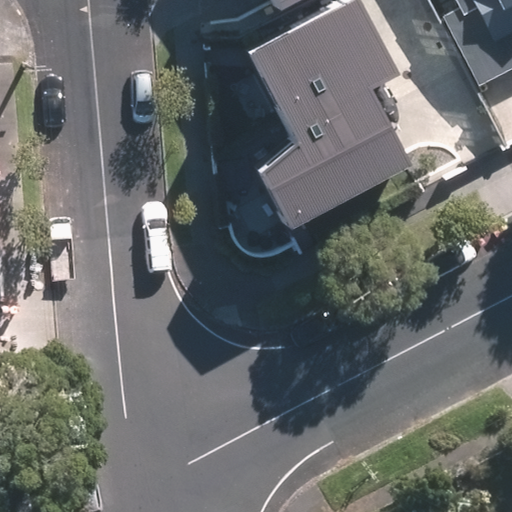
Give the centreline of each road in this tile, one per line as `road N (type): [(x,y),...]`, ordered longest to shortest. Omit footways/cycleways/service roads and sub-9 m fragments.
road 1 (residential): [(92,0),(121,396),(136,490)]
road 2 (residential): [(511,296),(136,490)]
